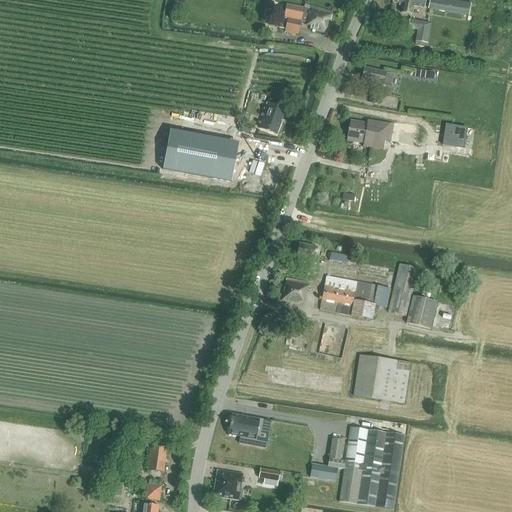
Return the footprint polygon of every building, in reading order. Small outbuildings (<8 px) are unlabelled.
[(401,5),(400,13),(412,15),(413,7),(425,9),(426,0),(392,0),(392,3),(401,5)] [(447,0),(430,0),(429,6),(469,13),(471,4),(447,0)] [(287,5),(284,18),(288,19),(285,32),(298,35),(301,22),(305,23),(305,25),(311,27),(310,29),(326,34),(328,25),(332,12),(311,6),(309,10),(304,8),(287,5)] [(409,20),(408,29),(417,30),(415,40),(425,42),(428,23),(409,20)] [(364,68),(361,80),(382,85),(390,87),(393,75),(385,73),(364,68)] [(415,75),(434,78),(435,71),(416,68),(415,75)] [(278,121),(283,109),(269,104),(259,128),(276,134),(281,122),(278,121)] [(391,142),(394,125),(367,120),(367,123),(350,120),(347,140),(362,142),(362,146),(383,150),(385,141),(391,142)] [(394,122),(394,125),(391,143),(416,147),(420,127),(394,122)] [(446,125),(443,145),(464,149),(467,128),(446,125)] [(233,182),(237,153),(217,150),(219,140),(179,133),(175,163),(165,162),(163,171),(233,182)] [(297,255),(312,258),(315,246),(299,243),(297,255)] [(388,313),(407,317),(418,269),(399,264),(388,313)] [(326,276),(319,309),(350,316),(353,301),(375,305),(375,306),(388,309),(391,289),(326,276)] [(282,299),(298,303),(299,300),(305,301),(309,283),(287,278),(282,299)] [(430,330),(437,302),(412,296),(406,324),(430,330)] [(353,396),(404,403),(410,364),(359,356),(353,396)] [(303,387),(305,375),(267,368),(265,380),(303,387)] [(255,402),(254,410),(268,410),(269,402),(255,402)] [(229,434),(256,439),(260,418),(233,414),(229,434)] [(344,469),(339,503),(393,511),(404,436),(350,428),(345,461),(340,460),(343,441),(332,439),(328,467),(312,465),(310,478),(335,481),(337,468),(344,469)] [(150,447),(148,471),(162,473),(164,449),(150,447)] [(270,485),(278,487),(280,472),(260,469),(258,478),(260,478),(260,483),(270,485)] [(219,470),(214,496),(239,500),(240,498),(242,499),(243,490),(241,489),(244,474),(219,470)] [(146,485),(145,499),(159,501),(161,487),(146,485)]
